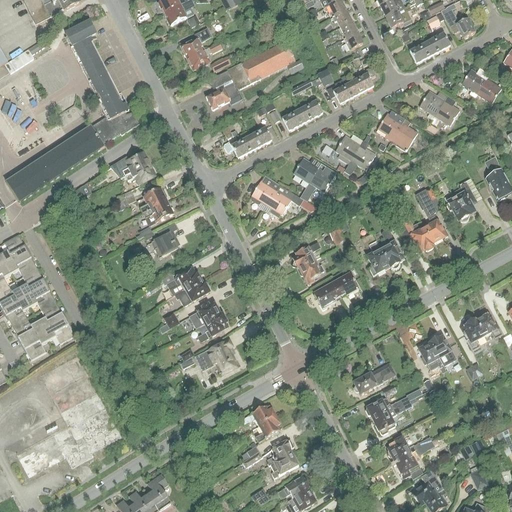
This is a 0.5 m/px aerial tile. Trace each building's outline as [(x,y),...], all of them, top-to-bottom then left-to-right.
[(22,0),(36,27),(64,13),(64,14),(81,5),(78,0),(22,0)] [(167,0),(159,5),(165,17),(192,3),(190,0),(167,0)] [(217,0),(225,14),(230,11),(224,0),(217,0)] [(231,0),(224,0),(230,11),(235,8),(231,0)] [(231,0),(235,8),(240,6),(237,0),(231,0)] [(317,0),(323,10),(328,8),(340,2),(339,0),(317,0)] [(374,0),(380,9),(397,0),(374,0)] [(405,10),(403,7),(399,0),(397,0),(380,9),(385,20),(399,13),(405,10)] [(346,13),(340,2),(328,8),(331,15),(330,16),(332,20),(346,13)] [(195,8),(192,3),(165,17),(170,28),(186,20),(183,14),(195,8)] [(441,4),(427,11),(431,17),(444,10),(441,4)] [(449,7),(446,9),(446,10),(441,12),(453,36),(459,33),(463,42),(475,35),(468,21),(458,26),(449,7)] [(391,31),(402,26),(410,21),(407,14),(411,12),(409,8),(405,10),(399,13),(385,20),(391,31)] [(351,24),(346,13),(332,20),(334,25),(336,24),(339,30),(351,24)] [(195,18),(186,23),(190,31),(199,26),(195,18)] [(436,18),(426,23),(430,31),(440,26),(436,18)] [(61,147),(6,184),(20,205),(105,148),(104,146),(121,135),(122,137),(140,125),(134,113),(127,116),(126,114),(129,112),(126,106),(123,107),(89,42),(95,39),(94,37),(96,36),(89,23),(65,35),(72,49),(73,48),(88,77),(86,78),(106,119),(91,128),(91,127),(61,147)] [(341,37),(343,42),(343,43),(357,35),(351,24),(339,30),(343,37),(341,37)] [(200,45),(205,42),(211,39),(207,32),(195,38),(197,41),(181,49),(187,60),(204,52),(200,45)] [(400,36),(404,44),(410,41),(406,33),(400,36)] [(363,47),(357,35),(343,43),(349,54),(363,47)] [(426,45),(433,58),(450,49),(443,36),(426,45)] [(285,43),(204,85),(206,85),(207,86),(209,87),(210,88),(211,88),(212,89),(214,91),(215,92),(215,94),(216,94),(206,99),(212,112),(229,103),(231,107),(243,101),(238,92),(295,63),(285,43)] [(9,64),(0,50),(0,81),(10,76),(5,68),(6,68),(11,76),(35,60),(33,57),(45,49),(42,44),(9,64)] [(204,52),(187,60),(193,73),(210,64),(207,58),(212,55),(212,56),(222,51),(219,45),(210,49),(204,52)] [(416,67),(433,58),(426,45),(409,54),(416,67)] [(511,49),(503,64),(511,69),(511,49)] [(225,59),(209,67),(213,75),(230,67),(225,59)] [(352,62),(356,70),(362,67),(358,59),(352,62)] [(336,60),(329,63),(332,69),(339,66),(336,60)] [(299,62),(286,69),(290,76),(303,70),(299,62)] [(350,85),(356,98),(373,89),(369,80),(375,77),(370,69),(359,75),(361,79),(350,85)] [(475,98),(477,95),(486,81),(489,76),(479,70),(477,75),(471,71),(462,86),(472,92),(470,95),(475,98)] [(327,72),(318,77),(323,87),(332,82),(327,72)] [(345,88),(350,85),(345,77),(341,80),(342,82),(345,87),(345,88)] [(314,89),(318,87),(315,81),(305,87),(310,97),(316,94),(314,89)] [(486,81),(477,95),(492,105),(501,90),(486,81)] [(339,107),(356,98),(350,85),(345,88),(345,87),(342,82),(335,86),(336,88),(327,92),(331,100),(335,98),(339,107)] [(0,101),(4,103),(3,105),(9,107),(14,93),(8,91),(2,89),(0,93),(0,101)] [(420,108),(435,118),(447,98),(439,93),(436,98),(429,93),(420,108)] [(435,118),(450,127),(459,112),(453,108),(456,103),(447,98),(435,118)] [(304,109),(298,112),(305,125),(322,116),(315,103),(311,105),(310,103),(303,106),(304,109)] [(271,104),(264,108),(267,114),(274,110),(271,104)] [(18,107),(11,116),(22,125),(29,116),(18,107)] [(259,118),(267,114),(264,108),(256,112),(259,118)] [(288,134),(305,125),(298,112),(294,114),(293,112),(286,115),(287,118),(281,121),(288,134)] [(280,122),(275,113),(269,116),(274,125),(280,122)] [(384,139),(391,144),(405,121),(391,113),(389,116),(387,115),(378,131),(386,136),(384,139)] [(405,121),(391,144),(390,145),(405,154),(418,134),(408,128),(410,124),(405,121)] [(438,132),(429,127),(426,132),(434,137),(438,132)] [(231,135),(228,129),(222,132),(227,141),(233,138),(231,135)] [(248,140),(254,152),(272,143),(265,130),(248,140)] [(240,143),(235,133),(231,135),(233,138),(236,145),(231,148),(229,145),(225,148),(224,150),(226,154),(228,154),(233,152),(238,161),(254,152),(248,140),(240,143)] [(360,147),(364,142),(353,136),(350,141),(345,138),(341,144),(339,143),(338,145),(339,146),(334,154),(339,157),(337,160),(348,167),(360,147)] [(328,145),(324,152),(332,156),(335,149),(328,145)] [(381,145),(377,151),(382,154),(386,148),(381,145)] [(360,147),(348,167),(345,171),(343,175),(349,178),(356,168),(365,173),(375,157),(360,147)] [(143,154),(127,162),(126,159),(111,169),(121,180),(125,178),(149,166),(143,154)] [(495,159),(485,165),(489,170),(491,169),(495,176),(486,181),(498,203),(511,195),(511,192),(497,165),(498,165),(495,159)] [(303,160),(294,175),(303,181),(300,186),(306,190),(307,188),(319,169),(303,160)] [(138,186),(155,177),(149,166),(125,178),(127,183),(135,179),(138,186)] [(331,178),(333,174),(321,166),(319,169),(307,188),(320,196),(322,193),(324,194),(333,180),(331,178)] [(261,204),(267,207),(280,187),(265,178),(262,183),(261,183),(252,198),(251,200),(252,203),(257,206),(260,206),(261,204)] [(447,205),(446,207),(449,212),(451,212),(452,213),(458,224),(470,217),(470,216),(475,214),(472,207),(477,204),(467,185),(459,189),(463,196),(447,204),(447,205)] [(298,209),(303,202),(280,187),(267,207),(282,217),(290,204),(298,209)] [(73,194),(74,195),(69,198),(74,205),(86,198),(80,189),(73,194)] [(431,190),(417,198),(420,204),(418,205),(422,212),(424,211),(432,226),(423,231),(431,246),(432,246),(448,237),(445,231),(443,232),(438,223),(437,223),(433,216),(437,214),(431,202),(436,200),(431,190)] [(142,216),(166,203),(163,197),(164,196),(162,192),(161,192),(160,191),(144,199),(148,206),(140,210),(142,216)] [(131,192),(123,196),(125,201),(132,198),(133,197),(131,192)] [(124,202),(114,207),(118,214),(128,209),(127,208),(135,204),(132,198),(125,201),(124,202)] [(317,210),(306,204),(303,202),(299,208),(310,214),(317,210)] [(145,220),(147,219),(150,226),(172,216),(171,214),(172,212),(171,209),(169,209),(166,203),(142,216),(145,220)] [(392,226),(386,215),(379,218),(386,230),(392,226)] [(349,230),(344,222),(338,226),(343,234),(349,230)] [(409,222),(404,225),(419,254),(424,252),(425,253),(427,253),(432,250),(433,248),(432,246),(431,246),(423,231),(420,225),(412,229),(409,222)] [(158,233),(161,239),(151,244),(159,260),(170,254),(171,255),(172,256),(173,256),(174,257),(175,256),(176,256),(177,255),(178,254),(178,253),(178,252),(177,251),(176,248),(179,247),(172,234),(176,232),(173,225),(158,233)] [(332,237),(340,233),(337,226),(326,232),(330,239),(332,237)] [(148,230),(137,236),(140,241),(151,235),(148,230)] [(380,252),(389,269),(389,268),(390,270),(391,271),(393,271),(394,271),(396,271),(397,271),(398,270),(399,269),(399,268),(399,267),(399,265),(399,264),(404,262),(400,255),(401,254),(399,250),(398,251),(393,242),(394,242),(388,231),(382,234),(383,236),(382,237),(388,248),(380,252)] [(345,241),(340,233),(332,237),(337,246),(345,241)] [(8,252),(1,256),(6,266),(28,254),(19,236),(4,245),(8,252)] [(365,250),(369,248),(373,256),(368,258),(373,268),(369,270),(373,277),(389,269),(380,252),(372,236),(361,242),(365,250)] [(293,263),(297,271),(315,262),(311,255),(320,251),(318,245),(296,256),(296,257),(292,259),(294,262),(293,263)] [(20,272),(24,279),(38,271),(28,254),(6,266),(12,276),(20,272)] [(318,268),(315,262),(297,271),(300,277),(303,278),(307,287),(314,283),(313,281),(320,278),(319,276),(324,273),(321,266),(318,268)] [(0,269),(0,291),(9,287),(5,279),(12,276),(6,266),(0,269)] [(38,271),(24,279),(27,286),(20,290),(26,300),(47,288),(38,271)] [(193,271),(177,280),(178,281),(174,283),(167,287),(169,292),(173,299),(174,298),(184,292),(201,283),(197,277),(196,277),(193,271)] [(337,281),(331,284),(339,299),(345,296),(346,299),(358,292),(349,276),(338,282),(337,281)] [(183,309),(209,294),(208,292),(206,288),(205,288),(205,286),(203,287),(201,283),(184,292),(174,298),(177,302),(178,301),(183,309)] [(325,287),(326,289),(314,296),(323,312),(335,305),(334,302),(339,299),(331,284),(325,287)] [(159,285),(148,292),(150,296),(161,289),(159,285)] [(20,290),(13,294),(9,287),(0,291),(0,306),(3,312),(26,300),(20,290)] [(38,306),(42,313),(57,305),(47,288),(26,300),(31,309),(38,306)] [(3,312),(13,329),(28,320),(24,313),(31,309),(26,300),(3,312)] [(198,329),(222,316),(218,309),(216,310),(213,303),(201,310),(202,311),(197,313),(198,314),(189,319),(195,331),(198,329)] [(66,322),(57,305),(42,313),(46,320),(39,324),(44,333),(66,322)] [(162,320),(165,326),(176,320),(172,314),(162,320)] [(228,329),(226,325),(227,325),(222,316),(198,329),(202,337),(197,339),(200,345),(223,333),(222,332),(228,329)] [(495,340),(500,337),(502,336),(498,330),(499,330),(496,326),(495,326),(489,316),(484,318),(481,318),(475,321),(484,338),(491,334),(495,340)] [(13,329),(22,346),(44,333),(39,324),(32,328),(28,320),(13,329)] [(179,325),(176,320),(165,326),(168,331),(179,325)] [(472,353),(473,352),(478,349),(479,349),(476,343),(484,338),(475,321),(474,322),(473,321),(471,320),(467,322),(466,324),(467,326),(466,326),(467,328),(462,330),(468,341),(466,342),(472,353)] [(66,322),(44,333),(49,342),(56,339),(60,346),(75,338),(66,322)] [(49,342),(44,333),(22,346),(31,362),(46,354),(42,347),(49,342)] [(443,369),(455,362),(442,338),(438,340),(436,340),(432,342),(432,344),(430,345),(431,346),(443,369)] [(195,360),(202,374),(218,366),(223,376),(235,370),(232,364),(234,362),(228,350),(232,348),(229,342),(206,354),(195,360)] [(419,350),(420,352),(419,352),(423,360),(421,361),(425,367),(426,366),(430,374),(438,369),(442,376),(446,373),(443,369),(431,346),(426,348),(425,347),(424,347),(420,349),(419,350)] [(179,358),(183,364),(190,359),(194,357),(190,351),(179,358)] [(194,366),(190,359),(183,364),(178,367),(182,372),(194,366)] [(360,397),(377,387),(383,384),(396,377),(389,365),(376,372),(377,374),(372,377),(370,375),(353,385),(355,388),(354,390),(356,393),(358,393),(360,397)] [(472,368),(478,380),(483,377),(477,365),(472,368)] [(472,383),(478,380),(472,368),(466,372),(472,383)] [(434,392),(429,382),(424,385),(429,395),(434,392)] [(393,387),(382,393),(385,400),(396,394),(393,387)] [(412,408),(409,403),(407,398),(400,402),(405,412),(412,408)] [(373,422),(398,409),(400,414),(405,412),(400,402),(391,406),(388,405),(387,402),(384,401),(382,403),(380,400),(373,404),(374,406),(373,407),(367,410),(365,413),(368,418),(371,418),(373,422)] [(259,429),(276,420),(270,408),(267,409),(266,408),(242,422),(245,428),(255,422),(259,429)] [(383,437),(387,434),(388,432),(395,428),(390,420),(396,417),(395,417),(400,414),(398,409),(373,422),(379,433),(381,436),(383,437)] [(282,431),(276,420),(259,429),(262,436),(255,440),(258,445),(280,433),(280,432),(282,431)] [(507,432),(496,438),(499,444),(500,443),(506,459),(511,456),(511,442),(510,438),(507,432)] [(408,451),(404,443),(403,444),(401,440),(395,444),(397,447),(388,452),(389,453),(387,454),(388,457),(390,460),(392,459),(394,464),(422,450),(424,455),(429,452),(424,442),(408,451)] [(271,451),(275,458),(267,462),(269,465),(268,466),(269,468),(270,467),(271,467),(292,455),(290,451),(293,449),(290,442),(286,444),(286,443),(271,451)] [(485,453),(481,442),(471,447),(475,457),(485,453)] [(208,462),(202,449),(191,455),(197,467),(208,462)] [(249,460),(258,454),(255,449),(246,455),(249,460)] [(467,453),(465,449),(457,455),(463,464),(474,456),(470,451),(467,453)] [(422,450),(394,464),(403,480),(410,477),(408,473),(417,468),(413,461),(424,455),(422,450)] [(262,460),(258,454),(249,460),(241,465),(245,471),(262,460)] [(274,480),(298,467),(292,455),(271,467),(274,474),(271,475),(274,480)] [(473,481),(484,477),(481,471),(470,476),(473,481)] [(152,494),(146,498),(156,511),(161,511),(170,505),(161,491),(167,487),(160,476),(146,486),(152,494)] [(473,481),(475,487),(486,482),(484,477),(473,481)] [(293,503),(309,493),(310,492),(309,489),(309,487),(308,484),(306,484),(302,478),(291,485),(292,486),(286,489),(286,490),(277,495),(281,501),(289,496),(292,502),(293,503)] [(435,480),(412,496),(415,501),(415,504),(417,506),(419,506),(420,508),(425,505),(437,496),(443,491),(435,480)] [(489,487),(486,482),(475,487),(478,492),(489,487)] [(256,503),(266,497),(262,491),(250,499),(254,505),(256,503)] [(443,491),(437,496),(425,505),(430,511),(441,511),(448,507),(441,498),(446,495),(443,491)] [(303,511),(316,505),(309,493),(293,503),(292,502),(280,509),(281,511),(303,511)] [(156,511),(146,498),(141,502),(135,494),(128,499),(134,507),(137,511),(156,511)] [(269,502),(266,497),(256,503),(259,509),(269,502)] [(137,511),(134,507),(128,511),(122,502),(115,507),(118,511),(137,511)]
